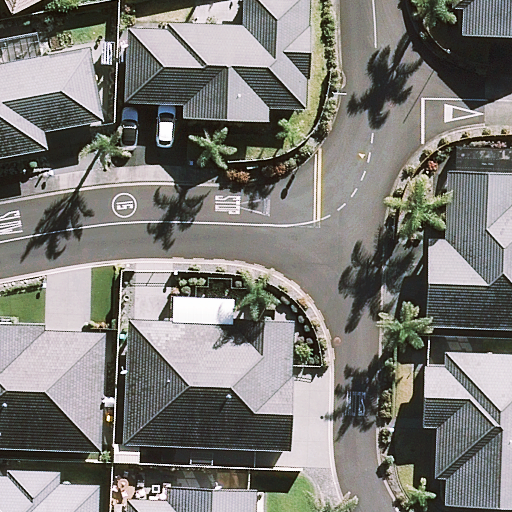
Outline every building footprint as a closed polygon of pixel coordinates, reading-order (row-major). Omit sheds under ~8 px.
[(5,0),(13,14),(42,0),(5,0)] [(135,40),(133,112),(191,115),(191,131),(274,134),(275,118),(311,119),(312,90),(316,91),(318,39),(314,39),(315,0),(250,0),(249,36),(174,34),(174,41),(135,40)] [(511,50),(511,0),(460,0),(460,19),(471,19),(470,49),(511,50)] [(0,74),(0,169),(53,160),(50,143),(110,132),(97,60),(0,77),(0,74)] [(432,336),(511,338),(511,184),(456,182),(453,252),(435,251),(432,336)] [(240,336),(135,332),(131,455),(298,461),(300,390),(297,390),(299,332),(241,330),(240,336)] [(0,455),(107,460),(111,344),(52,342),(52,335),(0,333),(0,455)] [(511,511),(511,364),(452,363),(451,378),(430,378),(428,437),(444,437),(442,489),(453,489),(452,511),(511,511)] [(0,511),(104,511),(105,494),(65,492),(65,483),(15,481),(14,488),(0,487),(0,511)] [(261,511),(262,501),(175,498),(174,511),(134,510),(134,511),(261,511)]
